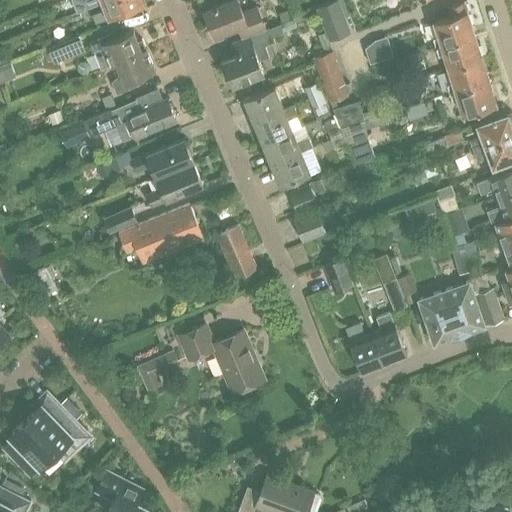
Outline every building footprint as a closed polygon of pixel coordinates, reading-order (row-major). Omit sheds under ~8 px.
[(146,0),(105,0),(108,7),(93,12),(97,21),(147,1),(146,0)] [(232,40),(232,41),(267,27),(259,5),(244,11),(239,0),(231,0),(206,10),(215,35),(238,26),(243,36),(232,40)] [(350,30),(344,16),(338,0),(331,0),(318,5),(330,38),(350,30)] [(434,37),(437,46),(476,33),(465,0),(460,0),(451,3),(454,13),(435,19),(440,35),(434,37)] [(282,20),(290,17),(287,9),(279,12),(282,20)] [(164,11),(139,20),(143,31),(168,22),(164,11)] [(223,57),(224,61),(220,62),(225,76),(229,74),(234,85),(266,73),(260,59),(270,55),(267,45),(277,41),(275,35),(285,31),(281,22),(267,27),(232,41),(237,52),(223,57)] [(108,51),(113,62),(117,60),(148,48),(143,37),(140,38),(135,28),(116,36),(114,30),(91,40),(96,52),(108,51)] [(476,33),(437,46),(440,54),(446,53),(450,67),(483,57),(476,33)] [(80,34),(50,45),(56,60),(86,49),(80,34)] [(157,69),(148,48),(117,60),(118,62),(122,73),(113,80),(118,92),(138,83),(136,78),(157,69)] [(330,100),(350,93),(335,48),(314,56),(330,100)] [(483,57),(450,67),(455,81),(448,83),(451,92),(490,79),(483,57)] [(0,82),(8,79),(2,63),(0,64),(0,82)] [(490,79),(451,92),(454,101),(460,99),(465,114),(497,104),(490,79)] [(184,81),(164,86),(167,96),(186,91),(184,81)] [(306,87),(310,97),(323,92),(318,82),(306,87)] [(129,99),(148,92),(145,83),(126,90),(129,99)] [(245,98),(254,120),(295,103),(285,107),(276,85),(245,98)] [(323,92),(310,97),(318,116),(330,111),(327,101),(323,92)] [(102,96),(107,108),(116,104),(111,93),(102,96)] [(138,98),(112,108),(112,107),(84,118),(91,135),(116,124),(123,141),(136,135),(137,136),(178,120),(169,98),(142,108),(138,98)] [(342,127),(366,118),(360,99),(334,108),(342,127)] [(295,103),(254,120),(263,141),(294,128),(289,118),(299,114),(295,103)] [(60,110),(49,114),(53,124),(63,120),(60,110)] [(471,137),(475,150),(511,136),(511,114),(510,115),(509,112),(479,123),(483,133),(471,137)] [(325,124),(331,138),(344,132),(338,119),(325,124)] [(263,141),(271,162),(302,149),(303,150),(315,145),(310,134),(298,139),(294,128),(263,141)] [(461,139),(458,131),(426,142),(430,154),(449,147),(447,143),(461,139)] [(344,132),(331,138),(323,142),(326,151),(336,147),(336,148),(348,143),(344,132)] [(368,134),(349,141),(358,164),(377,157),(368,134)] [(511,136),(475,150),(478,159),(490,154),(494,165),(511,158),(511,136)] [(153,163),(158,175),(194,160),(184,137),(134,158),(139,169),(153,163)] [(302,149),(271,162),(280,184),(311,171),(303,150),(302,149)] [(96,165),(100,176),(120,168),(120,166),(116,157),(96,165)] [(194,160),(158,175),(163,186),(149,192),(153,204),(204,182),(194,160)] [(369,179),(386,178),(385,164),(368,165),(369,179)] [(496,186),(499,194),(511,189),(511,166),(478,179),(482,191),(496,186)] [(428,179),(424,168),(414,171),(418,183),(428,179)] [(289,190),(299,213),(319,205),(316,197),(327,192),(322,181),(311,186),(310,182),(289,190)] [(435,188),(439,201),(455,196),(451,183),(435,188)] [(511,189),(499,194),(502,203),(488,208),(492,219),(511,211),(511,189)] [(120,230),(127,249),(138,245),(144,260),(205,236),(191,201),(120,230)] [(111,231),(139,220),(133,204),(104,215),(111,231)] [(318,208),(296,217),(304,239),(327,231),(318,208)] [(451,236),(469,229),(462,208),(443,215),(451,236)] [(511,214),(496,221),(503,241),(511,237),(511,214)] [(236,277),(259,267),(239,223),(217,233),(236,277)] [(355,236),(365,255),(380,247),(370,228),(355,236)] [(511,237),(503,241),(511,261),(511,260),(511,237)] [(452,245),(455,257),(478,250),(475,239),(452,245)] [(478,250),(455,257),(460,273),(472,270),(471,265),(482,262),(478,250)] [(354,283),(344,256),(326,263),(336,289),(354,283)] [(29,272),(35,281),(41,292),(42,291),(56,283),(51,275),(55,272),(50,263),(46,265),(45,263),(29,272)] [(502,281),(506,292),(511,289),(511,265),(506,267),(510,278),(502,281)] [(397,276),(404,294),(416,289),(409,271),(397,276)] [(486,272),(471,277),(472,279),(480,301),(496,296),(492,285),(490,286),(486,272)] [(384,281),(394,308),(407,302),(404,294),(397,276),(384,281)] [(472,279),(445,289),(461,333),(486,324),(488,323),(480,301),(472,279)] [(461,333),(445,289),(420,298),(435,342),(461,333)] [(480,301),(488,323),(504,317),(496,296),(480,301)] [(382,328),(374,331),(386,361),(409,353),(397,322),(395,323),(391,311),(377,316),(382,328)] [(234,390),(265,377),(244,327),(214,339),(206,321),(180,332),(190,356),(215,346),(234,390)] [(347,328),(352,339),(351,339),(363,370),(386,361),(374,331),(366,334),(361,322),(347,328)] [(0,340),(8,332),(0,323),(0,340)] [(181,363),(175,348),(138,364),(150,389),(164,383),(159,372),(181,363)] [(26,418),(66,459),(83,443),(77,437),(86,429),(61,402),(52,411),(42,401),(26,418)] [(41,466),(57,451),(65,460),(66,459),(26,418),(9,434),(18,443),(9,452),(27,470),(36,461),(41,466)] [(107,468),(105,472),(98,485),(116,494),(107,511),(157,511),(158,511),(137,500),(144,487),(107,468)] [(254,511),(257,504),(277,511),(307,511),(315,489),(268,472),(262,489),(248,484),(238,511),(254,511)] [(395,494),(396,489),(395,485),(392,481),(388,478),(383,478),(378,479),(375,482),(373,486),(372,490),(374,495),(376,498),(381,501),(385,501),(390,500),(393,497),(395,494)] [(0,511),(11,511),(13,508),(20,511),(25,511),(31,500),(0,484),(0,511)] [(349,511),(367,511),(371,510),(366,498),(347,506),(349,511)] [(506,511),(474,502),(470,511),(506,511)]
